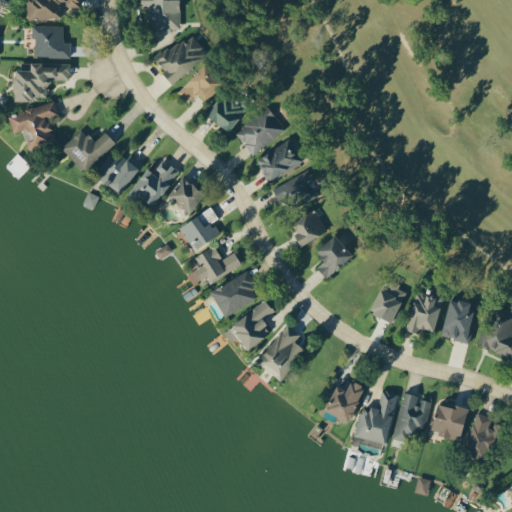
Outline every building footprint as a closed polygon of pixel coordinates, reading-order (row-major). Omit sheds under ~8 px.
[(62,16),(60,0),(66,0),(67,6),(80,6),(79,0),(27,0),(28,18),(62,16)] [(140,0),(141,7),(150,6),(150,29),(180,29),(179,0),(140,0)] [(70,57),(71,42),(63,42),(64,25),(35,25),(34,56),(70,57)] [(207,52),(190,33),(171,50),(167,45),(153,58),(175,82),(207,52)] [(15,99),(49,98),(49,79),(71,79),(70,63),(42,64),(42,61),(31,61),(31,68),(14,68),(15,99)] [(189,100),(197,92),(206,100),(224,80),(205,62),(178,91),(189,100)] [(230,130),(246,106),(223,91),(207,115),(230,130)] [(13,132),(29,127),(33,139),(27,141),(29,148),(55,140),(48,117),(59,114),(55,100),(8,114),(13,132)] [(235,132),(253,155),(286,128),(268,106),(235,132)] [(95,141),(82,128),(62,147),(84,171),(116,141),(106,130),(95,141)] [(303,160),(289,138),(256,159),(271,181),(303,160)] [(124,151),(117,159),(111,153),(95,171),(119,192),(142,167),(124,151)] [(178,168),(162,159),(155,171),(146,166),(131,192),(155,206),(178,168)] [(322,194),(318,184),(317,185),(310,170),(272,186),(278,200),(284,198),(288,208),(322,194)] [(205,193),(184,175),(166,197),(187,215),(205,193)] [(180,227),(194,248),(218,231),(212,223),(219,217),(211,205),(180,227)] [(327,231),(316,208),(290,221),(302,244),(327,231)] [(317,266),(325,276),(353,256),(337,234),(316,249),(325,261),(317,266)] [(212,282),(242,264),(234,251),(222,258),(214,245),(196,256),(202,265),(188,274),(194,284),(207,276),(212,282)] [(226,316),(257,299),(252,290),(257,288),(247,270),(211,291),(226,316)] [(406,291),(398,288),(401,281),(390,277),(386,289),(380,286),(371,311),(394,321),(406,291)] [(440,306),(435,305),(437,295),(415,291),(408,329),(420,331),(420,328),(436,330),(440,306)] [(441,334),(469,341),(479,304),(451,297),(441,334)] [(274,311),(268,301),(231,322),(247,348),(272,333),(262,318),(274,311)] [(511,310),(493,304),(480,346),(511,355),(511,310)] [(295,341),(300,334),(287,324),(258,362),(280,379),(304,347),(295,341)] [(324,411),(350,421),(364,385),(351,380),(347,390),(334,385),(324,411)] [(355,435),(386,442),(397,392),(382,389),(378,409),(362,405),(355,435)] [(393,439),(408,441),(410,430),(424,432),(430,400),(419,398),(419,395),(402,392),(393,439)] [(468,408),(438,401),(431,432),(461,438),(468,408)] [(493,418),(476,412),(462,453),(487,462),(500,425),(492,422),(493,418)] [(427,494),(430,479),(418,476),(415,492),(427,494)]
